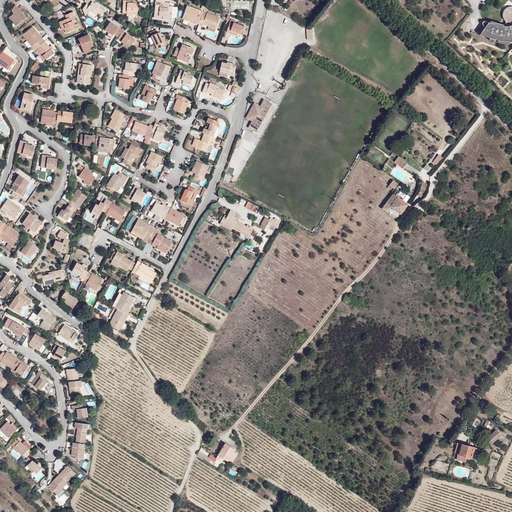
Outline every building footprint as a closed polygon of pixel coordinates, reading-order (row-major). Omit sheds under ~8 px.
[(104,11),(87,0),(84,0),(83,3),(85,5),(89,7),(87,10),(83,8),(81,11),(85,18),(88,13),(95,17),(97,14),(101,16),(104,11)] [(160,10),(167,10),(167,8),(167,5),(164,4),(164,0),(155,0),(156,4),(161,4),(160,10)] [(138,13),(139,7),(130,4),(123,13),(128,13),(128,16),(133,16),(133,13),(138,13)] [(172,17),(172,9),(167,8),(167,10),(160,10),(161,4),(156,4),(157,7),(155,7),(154,21),(158,22),(159,19),(167,19),(167,17),(172,17)] [(26,18),(16,6),(13,8),(11,12),(13,14),(9,18),(12,21),(14,19),(18,25),(26,18)] [(511,6),(508,6),(506,7),(504,8),(504,9),(502,12),(502,15),(503,17),(503,19),(502,24),(489,20),(488,22),(487,22),(478,34),(488,37),(487,39),(496,42),(507,42),(511,41),(511,6)] [(197,17),(199,12),(185,7),(181,16),(187,19),(187,20),(194,23),(194,24),(199,26),(201,18),(197,17)] [(79,27),(77,22),(73,24),(72,22),(75,20),(73,16),(75,16),(73,11),(65,15),(66,18),(67,18),(68,21),(65,22),(64,19),(58,22),(60,26),(63,24),(66,32),(79,27)] [(216,30),(220,19),(206,14),(205,17),(202,16),(201,18),(199,26),(202,27),(203,25),(216,30)] [(241,35),(243,27),(241,26),(237,25),(234,23),(235,21),(231,20),(226,33),(229,34),(230,31),(241,35)] [(467,30),(470,22),(462,20),(460,29),(467,30)] [(123,31),(110,22),(104,30),(107,32),(105,36),(110,39),(113,34),(119,37),(123,31)] [(42,38),(34,28),(23,37),(27,41),(32,47),(42,38)] [(135,39),(123,31),(119,37),(117,39),(123,43),(130,47),(131,45),(135,39)] [(165,42),(161,33),(159,33),(153,36),(153,37),(156,43),(159,50),(168,45),(167,41),(165,42)] [(93,46),(88,35),(78,39),(80,45),(81,44),(84,50),(90,47),(93,46)] [(49,47),(42,38),(32,46),(36,51),(37,50),(47,61),(55,54),(52,50),(49,47)] [(189,54),(190,52),(195,53),(197,47),(192,45),(191,48),(184,46),(183,47),(179,45),(176,53),(180,55),(187,58),(187,60),(192,62),(194,56),(189,54)] [(14,63),(14,62),(1,53),(0,54),(0,68),(1,70),(2,68),(8,72),(9,69),(12,66),(14,63)] [(232,75),(234,63),(221,61),(219,75),(228,77),(228,75),(232,75)] [(34,72),(39,65),(35,62),(30,69),(34,72)] [(135,77),(137,63),(126,62),(126,66),(126,71),(124,70),(123,75),(128,76),(135,77)] [(166,79),(171,66),(161,62),(158,68),(155,67),(152,73),(153,74),(152,77),(160,80),(162,77),(166,79)] [(91,74),(91,70),(89,70),(90,65),(82,64),(81,64),(81,68),(78,68),(78,73),(80,73),(80,76),(78,76),(77,80),(82,81),(81,84),(86,85),(87,78),(89,78),(89,74),(91,74)] [(190,85),(193,77),(187,74),(188,72),(179,69),(174,83),(179,85),(181,79),(184,81),(183,83),(190,85)] [(129,90),(130,79),(127,79),(128,76),(123,75),(119,75),(118,78),(120,78),(119,88),(129,90)] [(49,89),(50,78),(34,76),(33,85),(38,85),(38,88),(49,89)] [(225,90),(217,87),(218,85),(210,82),(209,84),(205,82),(201,92),(206,94),(207,91),(211,93),(215,95),(214,97),(221,100),(223,95),(224,92),(225,90)] [(156,94),(158,89),(146,85),(142,95),(144,96),(142,100),(148,103),(150,97),(152,98),(154,94),(156,94)] [(32,110),(35,101),(31,100),(32,96),(25,94),(20,110),(26,111),(27,109),(32,110)] [(184,114),(188,102),(185,101),(182,100),(183,97),(177,94),(175,98),(177,99),(173,110),(184,114)] [(258,133),(273,106),(276,107),(278,104),(265,98),(260,106),(254,103),(245,118),(251,121),(246,130),(259,137),(261,135),(258,133)] [(261,135),(276,107),(273,106),(258,133),(261,135)] [(118,131),(126,118),(123,117),(125,114),(115,109),(114,112),(116,113),(113,118),(108,126),(118,131)] [(57,124),(58,114),(56,114),(56,112),(44,111),(42,125),(48,125),(48,123),(54,124),(57,124)] [(73,125),(74,114),(58,113),(58,114),(57,124),(56,128),(60,128),(61,123),(73,125)] [(206,122),(208,123),(217,126),(218,122),(208,118),(206,122)] [(152,131),(154,125),(149,123),(148,126),(135,120),(131,130),(145,136),(144,138),(145,138),(148,140),(152,131)] [(161,141),(166,129),(163,128),(161,127),(162,125),(155,122),(154,125),(152,131),(155,133),(153,138),(161,141)] [(213,137),(217,126),(208,123),(205,129),(203,128),(201,127),(199,131),(203,133),(205,134),(213,137)] [(95,145),(97,135),(92,134),(92,136),(81,135),(79,148),(91,149),(92,145),(95,145)] [(109,149),(110,139),(106,138),(100,138),(100,136),(101,135),(97,134),(97,135),(95,145),(95,147),(99,147),(109,149)] [(205,152),(208,144),(212,146),(215,138),(213,137),(205,134),(202,141),(200,140),(194,138),(191,145),(194,146),(194,147),(205,152)] [(21,140),(18,152),(33,156),(35,146),(30,145),(26,143),(26,142),(21,140)] [(139,156),(142,148),(131,143),(128,149),(124,157),(125,158),(123,162),(132,166),(134,163),(131,161),(135,154),(139,156)] [(160,163),(163,156),(151,150),(145,163),(147,164),(146,166),(155,171),(157,168),(154,167),(156,162),(159,163),(160,163)] [(42,154),(41,166),(56,168),(57,158),(52,157),(47,157),(48,155),(42,154)] [(437,165),(443,158),(439,155),(433,162),(437,165)] [(407,162),(399,156),(394,162),(403,168),(407,162)] [(201,181),(208,166),(196,160),(190,171),(194,173),(196,175),(195,178),(201,181)] [(429,171),(432,167),(426,163),(423,167),(429,171)] [(97,177),(78,164),(75,168),(81,172),(77,177),(83,182),(82,183),(89,188),(97,177)] [(120,185),(124,178),(126,179),(128,176),(120,171),(118,174),(115,173),(107,184),(116,191),(120,185)] [(223,180),(229,182),(231,175),(225,173),(223,180)] [(21,195),(30,182),(19,175),(14,181),(16,182),(11,189),(21,195)] [(394,190),(398,185),(393,181),(389,186),(394,190)] [(428,185),(421,181),(419,191),(426,195),(428,185)] [(190,200),(194,189),(198,191),(199,188),(188,183),(184,193),(182,192),(179,198),(191,204),(193,201),(190,200)] [(140,201),(145,193),(140,190),(141,189),(135,185),(128,194),(132,197),(140,201)] [(79,206),(85,196),(75,189),(73,193),(69,199),(67,202),(68,203),(73,206),(75,203),(79,206)] [(393,195),(382,209),(387,212),(391,208),(400,215),(407,206),(393,195)] [(22,208),(8,199),(1,210),(14,219),(22,208)] [(108,211),(113,203),(107,199),(104,203),(101,201),(100,203),(99,205),(97,203),(92,212),(96,214),(97,213),(100,215),(103,210),(104,208),(108,211)] [(165,219),(172,206),(168,204),(167,207),(157,202),(152,212),(165,219)] [(257,206),(248,202),(245,207),(254,211),(257,206)] [(73,211),(75,207),(73,206),(68,203),(63,211),(61,209),(56,217),(65,223),(66,221),(68,223),(72,218),(69,216),(73,211)] [(127,211),(113,203),(108,211),(107,213),(106,214),(112,217),(113,216),(122,221),(127,211)] [(179,226),(185,215),(175,210),(176,208),(172,206),(165,219),(179,226)] [(236,221),(237,219),(233,217),(235,213),(230,210),(224,221),(221,219),(220,222),(232,229),(239,233),(241,230),(250,235),(253,229),(249,226),(248,228),(246,227),(236,221)] [(41,226),(32,220),(34,217),(29,214),(22,225),(35,234),(41,226)] [(130,214),(124,227),(129,230),(136,217),(130,214)] [(43,223),(34,217),(32,220),(41,226),(43,223)] [(270,225),(272,221),(265,217),(261,224),(269,228),(270,225)] [(272,221),(270,225),(277,229),(281,222),(274,218),(272,221)] [(156,228),(139,219),(133,230),(145,236),(144,238),(143,239),(148,242),(156,229),(156,228)] [(231,231),(232,229),(220,222),(219,224),(231,231)] [(13,247),(21,235),(8,226),(6,229),(0,238),(0,240),(3,242),(4,241),(13,247)] [(173,242),(162,236),(162,234),(160,232),(160,231),(156,229),(148,242),(153,245),(154,242),(160,245),(158,248),(162,250),(167,253),(173,242)] [(145,236),(133,230),(132,232),(144,238),(145,236)] [(64,253),(69,240),(67,239),(67,238),(59,232),(57,235),(63,240),(60,244),(54,241),(52,246),(55,248),(55,249),(64,253)] [(34,253),(38,247),(28,241),(20,252),(28,257),(32,252),(34,253)] [(137,263),(123,256),(124,254),(118,251),(117,253),(115,256),(112,260),(120,265),(119,267),(127,272),(128,270),(132,272),(135,267),(137,263)] [(120,265),(112,260),(110,264),(118,269),(119,267),(120,265)] [(157,272),(147,267),(148,265),(139,260),(135,267),(138,269),(138,271),(146,275),(145,277),(153,282),(157,272)] [(87,273),(84,271),(85,268),(82,266),(77,264),(76,265),(72,272),(80,277),(79,278),(81,279),(80,281),(82,283),(87,273)] [(61,280),(58,270),(50,271),(50,274),(38,276),(38,274),(34,275),(35,279),(37,282),(40,282),(41,286),(53,284),(53,282),(61,280)] [(146,275),(138,271),(136,275),(144,279),(145,277),(146,275)] [(103,281),(89,273),(84,281),(88,283),(87,285),(90,287),(89,289),(96,293),(103,281)] [(0,294),(5,298),(15,283),(5,276),(3,280),(0,279),(0,278),(0,294)] [(78,300),(64,290),(60,297),(64,299),(70,303),(69,306),(73,309),(78,300)] [(28,307),(32,301),(18,292),(8,307),(13,310),(15,307),(21,311),(25,305),(28,307)] [(117,310),(124,295),(121,293),(113,308),(117,310)] [(137,306),(134,304),(136,299),(125,294),(124,295),(117,310),(119,311),(130,317),(137,306)] [(55,319),(40,309),(36,316),(42,320),(39,323),(46,328),(47,330),(55,319)] [(124,323),(125,319),(128,321),(130,317),(119,311),(110,328),(121,334),(126,324),(124,323)] [(21,337),(26,328),(7,318),(4,324),(5,327),(9,328),(8,330),(21,337)] [(78,334),(63,325),(56,334),(68,342),(70,339),(73,341),(78,334)] [(38,350),(44,340),(34,334),(28,344),(38,350)] [(60,360),(65,350),(55,345),(51,352),(53,354),(52,356),(60,360)] [(0,364),(11,370),(16,360),(17,359),(5,353),(3,355),(1,354),(0,355),(0,364)] [(22,377),(27,368),(23,366),(24,364),(16,360),(11,370),(22,377)] [(80,381),(79,369),(67,370),(69,383),(80,381)] [(43,387),(47,380),(41,377),(43,374),(37,370),(35,374),(36,375),(30,384),(40,391),(43,387)] [(83,396),(82,388),(83,388),(84,388),(83,381),(70,383),(72,397),(83,396)] [(95,398),(87,398),(87,406),(96,405),(95,398)] [(81,421),(90,419),(89,410),(85,411),(84,407),(74,409),(75,413),(79,412),(81,421)] [(491,426),(492,423),(487,421),(483,428),(488,430),(489,429),(491,429),(492,427),(491,426)] [(0,432),(8,441),(16,433),(7,424),(0,430),(0,432)] [(89,426),(74,424),(73,429),(76,429),(74,444),(84,445),(86,429),(89,430),(88,428),(89,426)] [(502,437),(496,430),(486,439),(491,445),(502,437)] [(30,440),(25,433),(21,436),(26,443),(30,440)] [(20,460),(28,452),(30,448),(24,443),(21,447),(18,444),(12,451),(20,460)] [(74,444),(71,444),(70,456),(74,456),(73,459),(83,460),(84,445),(74,444)] [(237,455),(234,453),(235,450),(225,444),(217,456),(224,461),(231,465),(237,455)] [(476,461),(478,450),(456,445),(453,456),(476,461)] [(196,456),(209,464),(210,461),(198,453),(196,456)] [(41,472),(32,463),(34,461),(30,457),(25,463),(27,465),(24,468),(35,478),(41,472)] [(67,484),(75,475),(67,467),(59,476),(67,484)] [(57,497),(68,485),(59,476),(48,488),(57,497)]
